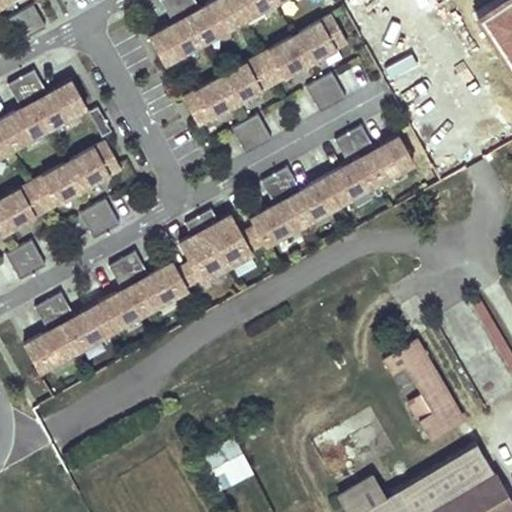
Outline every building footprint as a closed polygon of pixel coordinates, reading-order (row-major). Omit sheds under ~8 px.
[(34,0),(11,0),(8,2),(28,38),(49,26),(34,0)] [(162,64),(200,43),(176,0),(158,0),(172,23),(147,37),(162,64)] [(192,0),(176,0),(200,43),(237,23),(224,0),(213,0),(198,9),(192,0)] [(224,0),(237,23),(274,2),(272,0),(224,0)] [(511,0),(494,0),(477,12),(511,65),(511,0)] [(8,2),(0,6),(0,36),(7,49),(28,38),(8,2)] [(330,15),(292,36),(307,63),(345,42),(330,15)] [(292,36),(255,56),(270,84),(307,63),(292,36)] [(255,56),(218,76),(233,104),(270,84),(255,56)] [(32,69),(19,75),(47,127),(85,106),(70,79),(61,84),(45,93),(32,69)] [(330,74),(317,81),(331,105),(344,99),(330,74)] [(19,75),(6,83),(19,107),(0,117),(0,128),(10,147),(47,127),(19,75)] [(218,76),(180,97),(195,125),(233,104),(218,76)] [(317,81),(304,88),(318,112),(331,105),(317,81)] [(256,114),(243,121),(257,146),(269,139),(256,114)] [(243,121),(229,129),(243,154),(257,146),(243,121)] [(358,126),(346,132),(374,184),(412,163),(396,137),(372,150),(358,126)] [(0,128),(0,152),(10,147),(0,128)] [(346,132),(332,140),(346,165),(322,178),(337,205),(374,184),(346,132)] [(81,188),(118,167),(104,140),(66,160),(81,188)] [(66,160),(29,181),(44,208),(81,188),(66,160)] [(284,166),(271,173),(300,225),(337,205),(322,178),(297,191),(284,166)] [(300,225),(271,173),(258,181),(271,205),(247,218),(252,227),(261,243),(262,246),(300,225)] [(29,181),(0,196),(0,215),(7,228),(44,208),(29,181)] [(103,198),(90,205),(104,230),(117,223),(103,198)] [(90,205),(77,212),(91,238),(104,230),(90,205)] [(208,208),(195,215),(224,267),(249,253),(248,250),(261,243),(252,227),(239,234),(228,214),(215,222),(208,208)] [(224,267),(195,215),(181,223),(189,236),(176,243),(187,262),(175,269),(183,285),(196,278),(197,281),(224,267)] [(29,239),(16,246),(30,271),(42,264),(29,239)] [(16,246),(3,253),(17,278),(30,271),(16,246)] [(132,250),(119,257),(147,308),(185,288),(183,285),(175,269),(170,261),(145,274),(132,250)] [(119,289),(95,302),(110,329),(147,308),(119,257),(105,265),(119,289)] [(58,291),(45,298),(73,349),(110,329),(95,302),(71,316),(58,291)] [(466,300),(511,378),(511,351),(478,293),(466,300)] [(45,330),(21,343),(36,369),(73,349),(45,298),(31,306),(45,330)] [(420,394),(414,398),(408,402),(429,438),(462,419),(415,338),(381,358),(389,373),(403,365),(420,394)] [(197,455),(217,492),(255,471),(234,435),(197,455)] [(370,477),(353,485),(337,495),(346,511),(427,511),(493,475),(475,443),(381,495),(370,477)] [(511,511),(511,509),(493,475),(427,511),(511,511)]
